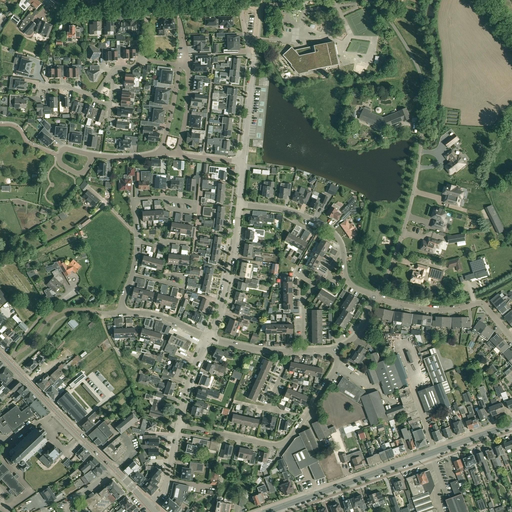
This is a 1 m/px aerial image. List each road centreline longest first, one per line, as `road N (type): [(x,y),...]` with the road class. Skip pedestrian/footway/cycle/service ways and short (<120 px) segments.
road 1 (residential): [(375,296),(410,207),(423,88),(396,30),(367,0)]
road 2 (tertiary): [(267,511),(511,424)]
road 3 (residential): [(176,422),(284,442),(335,365),(334,348)]
road 4 (tertiary): [(149,506),(0,352)]
road 5 (residential): [(511,338),(482,303),(436,310),(375,296)]
road 6 (residential): [(207,337),(238,204)]
road 7 (residential): [(342,253),(336,236),(309,218),(238,204)]
